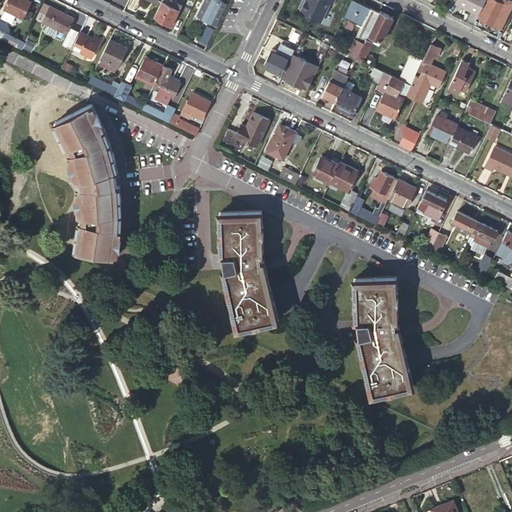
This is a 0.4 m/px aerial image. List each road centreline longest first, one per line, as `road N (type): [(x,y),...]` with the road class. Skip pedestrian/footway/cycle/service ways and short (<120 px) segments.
road 1 (residential): [(482,307),(191,164),(199,147)]
road 2 (residential): [(235,77),(511,214)]
road 3 (tertiary): [(333,511),(511,438)]
road 4 (residential): [(77,0),(235,77)]
road 5 (residential): [(511,56),(396,0)]
